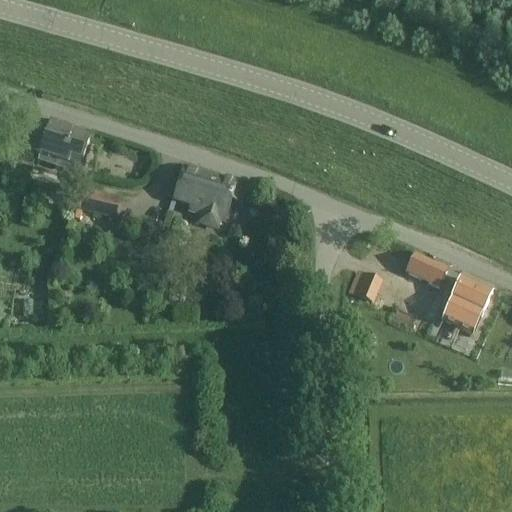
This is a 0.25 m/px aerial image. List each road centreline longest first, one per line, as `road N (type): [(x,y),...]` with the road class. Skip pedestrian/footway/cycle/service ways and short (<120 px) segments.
road 1 (tertiary): [(511,187),(343,111),(0,5)]
road 2 (unclassified): [(341,211),(0,89)]
road 3 (unclassified): [(332,511),(326,253),(341,211)]
road 4 (residential): [(511,284),(341,211)]
